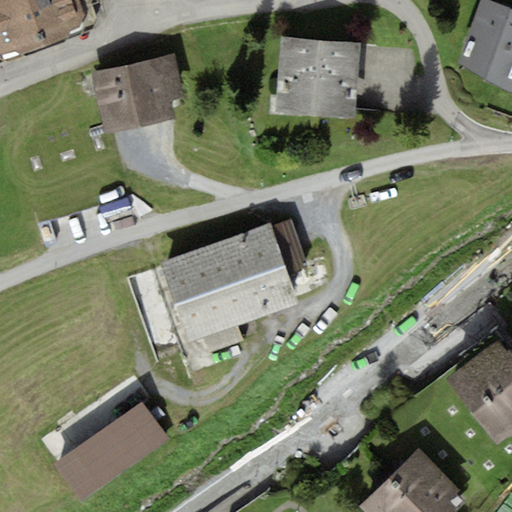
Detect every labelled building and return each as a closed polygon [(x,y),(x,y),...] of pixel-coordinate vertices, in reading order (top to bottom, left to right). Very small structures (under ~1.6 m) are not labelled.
[(79,0),(0,0),(0,58),(89,25),(79,0)] [(511,8),(495,1),(467,66),(511,84),(511,8)] [(285,39),(281,116),(357,121),(361,43),(285,39)] [(172,52),(90,73),(106,133),(188,111),(172,52)] [(299,302),(272,224),(164,261),(191,339),(299,302)] [(452,377),(501,443),(511,435),(511,350),(503,339),(452,377)] [(55,458),(83,498),(171,436),(143,397),(55,458)] [(417,457),(363,507),(367,511),(455,511),(462,506),(417,457)]
